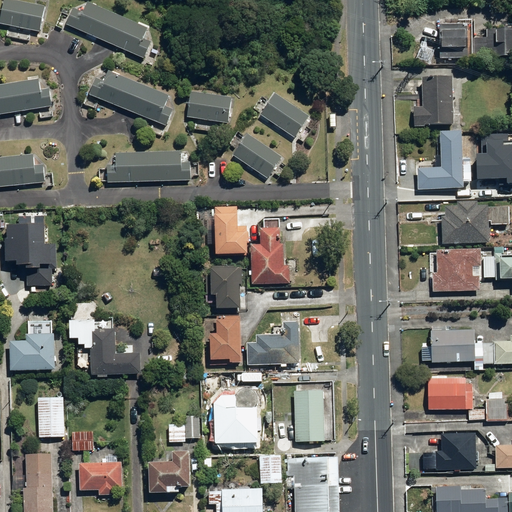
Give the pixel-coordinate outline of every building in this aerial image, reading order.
[(47,7),(13,0),(5,0),(0,24),(42,33),(47,7)] [(149,29),(89,2),(84,12),(75,8),(68,25),(146,60),(154,42),(145,38),(149,29)] [(474,18),(441,19),(441,58),(470,58),(469,25),(474,25),(474,18)] [(488,37),(475,38),(475,63),(489,63),(489,57),(511,56),(511,28),(488,29),(488,37)] [(171,96),(110,71),(106,81),(97,78),(90,95),(168,127),(175,109),(167,105),(171,96)] [(455,77),(424,77),(424,107),(415,107),(416,125),(456,124),(455,77)] [(40,79),(0,85),(0,116),(54,107),(51,88),(42,90),(40,79)] [(234,98),(193,91),(188,118),(229,125),(234,98)] [(311,116),(275,92),(269,100),(264,97),(255,110),(304,144),(313,130),(305,125),(311,116)] [(465,131),(442,131),(442,135),(438,136),(439,160),(417,161),(417,188),(466,187),(466,181),(473,181),(472,159),(465,159),(465,131)] [(284,158),(247,133),(245,136),(240,132),(232,145),(236,148),(232,154),(269,180),(274,173),(281,177),(288,167),(281,162),(284,158)] [(108,165),(108,183),(193,181),(192,163),(184,163),(183,152),(118,154),(118,165),(108,165)] [(0,188),(47,183),(45,165),(36,166),(35,154),(0,158),(0,188)] [(511,206),(492,206),(479,206),(479,202),(460,202),(460,206),(446,206),(446,216),(443,216),(443,244),(490,243),(493,244),(492,225),(511,225),(511,206)] [(218,208),(219,255),(251,255),(250,243),(251,243),(251,233),(248,233),(248,227),(241,227),(241,215),(239,215),(239,208),(218,208)] [(48,226),(10,226),(11,271),(29,271),(30,287),(55,286),(54,270),(59,270),(58,245),(49,245),(48,226)] [(253,246),(254,285),(292,284),(292,266),(286,266),(286,245),(283,245),(283,229),(263,229),(263,245),(253,246)] [(495,247),(495,255),(485,255),(485,277),(495,277),(495,280),(506,280),(506,276),(511,276),(511,255),(505,256),(505,247),(495,247)] [(437,251),(437,272),(434,272),(434,291),(481,291),(481,276),(484,276),(483,251),(437,251)] [(236,266),(214,267),(214,277),(208,278),(208,296),(220,296),(220,310),(243,309),(243,285),(246,285),(245,269),(236,269),(236,266)] [(211,337),(211,366),(244,365),(243,317),(219,318),(220,335),(213,335),(213,337),(211,337)] [(93,350),(93,377),(144,375),(143,354),(119,354),(118,330),(98,330),(98,321),(72,322),(73,340),(81,339),(81,346),(88,345),(88,349),(88,350),(96,349),(96,350),(93,350)] [(249,344),(250,366),(302,364),(301,323),(286,323),(286,335),(259,336),(259,344),(249,344)] [(511,327),(495,328),(495,342),(482,342),(482,364),(511,363),(511,327)] [(433,331),(433,347),(422,347),(421,361),(476,362),(477,351),(477,332),(433,331)] [(12,341),(13,372),(58,371),(57,335),(29,336),(29,341),(12,341)] [(448,378),(448,375),(428,375),(428,409),(475,410),(475,387),(468,387),(468,378),(448,378)] [(297,442),(325,442),(325,415),(331,415),(331,391),(322,391),(297,391),(297,442)] [(67,398),(40,398),(40,438),(66,438),(67,398)] [(510,400),(489,399),(488,420),(510,421),(510,400)] [(215,411),(216,446),(264,445),(263,409),(215,411)] [(188,423),(187,438),(199,439),(199,416),(188,416),(188,423)] [(187,438),(188,423),(170,423),(169,443),(187,443),(187,438)] [(95,432),(72,433),(73,451),(95,450),(95,432)] [(444,446),(444,451),(437,451),(437,469),(477,469),(477,433),(443,433),(443,435),(425,435),(425,446),(444,446)] [(511,444),(497,444),(497,468),(511,467),(511,444)] [(329,511),(327,449),(287,451),(289,511),(329,511)] [(176,463),(152,463),(152,494),(182,493),(182,488),(194,488),(193,452),(176,453),(176,463)] [(55,511),(54,455),(28,456),(29,489),(25,489),(25,511),(55,511)] [(284,456),(263,456),(263,486),(284,485),(284,456)] [(124,463),(81,464),(82,492),(101,491),(101,496),(117,496),(117,491),(125,490),(124,463)] [(509,511),(509,497),(487,498),(486,490),(462,490),(462,483),(436,484),(437,507),(436,511),(509,511)] [(241,490),(225,491),(225,492),(211,492),(211,506),(218,505),(218,511),(265,511),(265,489),(251,490),(251,487),(241,488),(241,490)]
